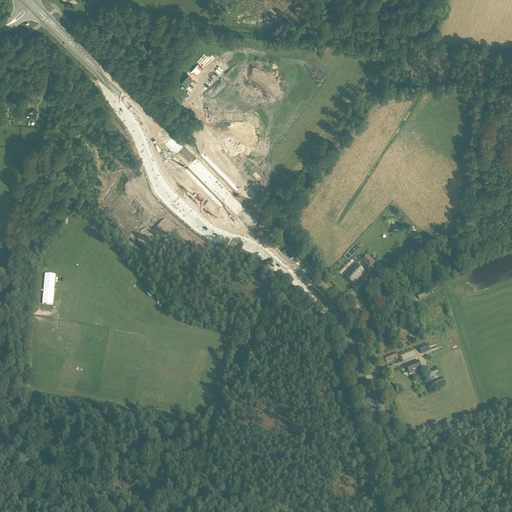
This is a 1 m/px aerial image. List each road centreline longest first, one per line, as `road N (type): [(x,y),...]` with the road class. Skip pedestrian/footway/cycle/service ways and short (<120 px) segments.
road 1 (primary): [(405,511),(354,357),(321,299),(80,54)]
road 2 (track): [(97,16),(511,48)]
road 3 (track): [(18,386),(104,509)]
road 4 (track): [(194,511),(220,407),(211,394)]
